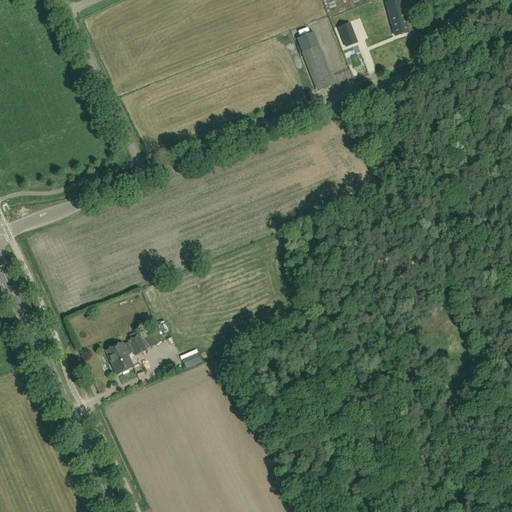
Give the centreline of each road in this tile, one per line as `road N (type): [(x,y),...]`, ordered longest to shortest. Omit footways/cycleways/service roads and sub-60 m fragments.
road 1 (unclassified): [(145,178),(511,37)]
road 2 (secondary): [(113,511),(0,266)]
road 3 (unclassified): [(145,178),(61,0)]
road 4 (unclassified): [(0,236),(145,178)]
